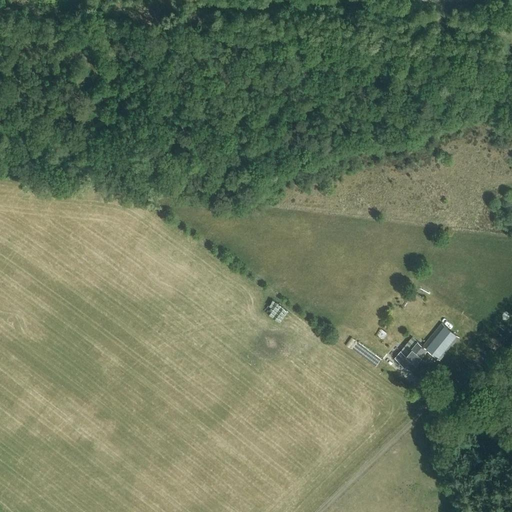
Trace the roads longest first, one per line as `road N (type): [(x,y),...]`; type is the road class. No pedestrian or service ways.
road 1 (track): [(503,31),(218,0)]
road 2 (track): [(319,511),(511,323)]
